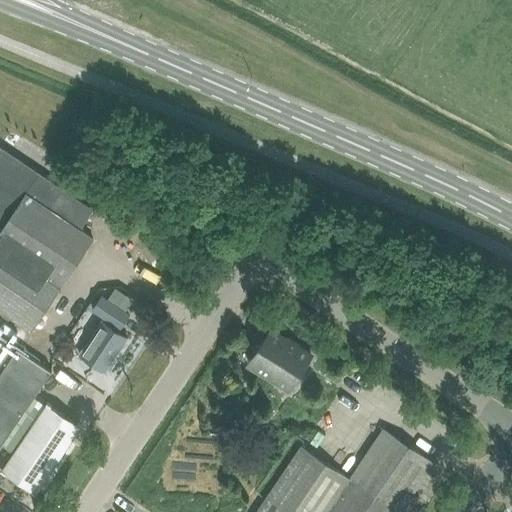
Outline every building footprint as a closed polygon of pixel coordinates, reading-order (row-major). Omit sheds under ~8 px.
[(0,308),(32,330),(93,240),(80,231),(94,210),(0,147),(0,308)] [(128,339),(117,332),(129,313),(101,294),(90,310),(104,319),(79,355),(104,372),(128,339)] [(272,329),(249,363),(290,390),(312,357),(272,329)] [(0,448),(2,446),(35,397),(52,372),(17,349),(18,348),(0,336),(0,448)] [(35,493),(81,425),(45,401),(44,403),(35,397),(2,446),(12,452),(0,469),(35,493)] [(400,511),(409,499),(434,462),(384,429),(351,478),(302,446),(256,511),(400,511)]
